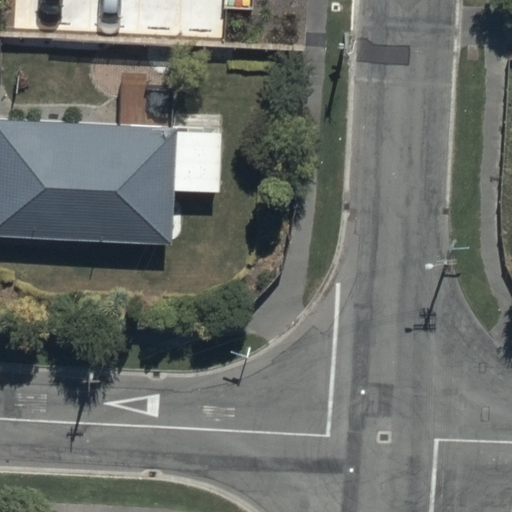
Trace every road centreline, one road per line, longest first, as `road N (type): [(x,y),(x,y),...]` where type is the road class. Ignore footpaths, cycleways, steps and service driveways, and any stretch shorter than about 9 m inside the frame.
road 1 (residential): [(405,0),(378,437)]
road 2 (residential): [(378,437),(0,419)]
road 3 (residential): [(378,437),(511,442)]
